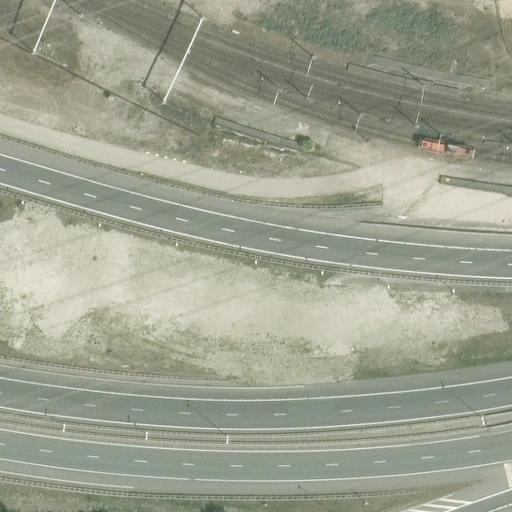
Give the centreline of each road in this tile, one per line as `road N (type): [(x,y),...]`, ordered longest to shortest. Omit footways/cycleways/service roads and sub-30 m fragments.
road 1 (trunk): [(511,263),(291,243),(0,168)]
road 2 (trunk): [(511,391),(285,414),(168,412),(0,391)]
road 3 (trunk): [(0,443),(161,463),(280,466),(511,444)]
